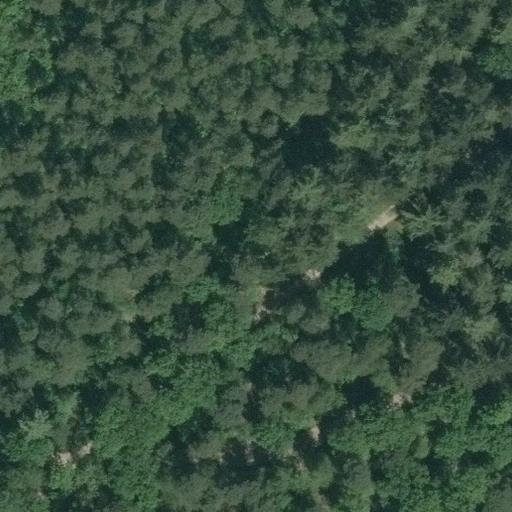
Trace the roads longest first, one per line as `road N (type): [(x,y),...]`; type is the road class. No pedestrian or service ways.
road 1 (track): [(511,122),(81,457),(24,511)]
road 2 (track): [(511,380),(439,390),(250,455),(0,455)]
road 3 (unknown): [(379,225),(439,390)]
